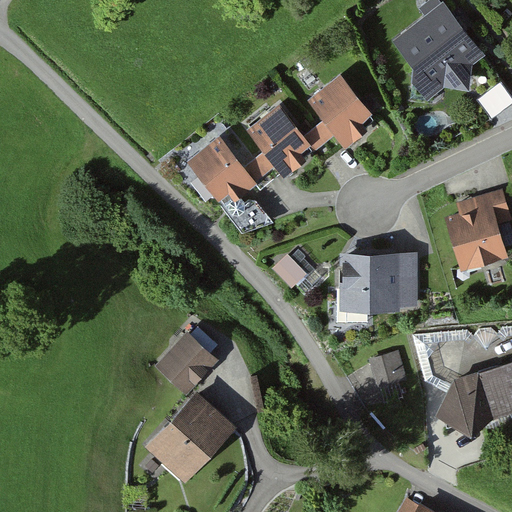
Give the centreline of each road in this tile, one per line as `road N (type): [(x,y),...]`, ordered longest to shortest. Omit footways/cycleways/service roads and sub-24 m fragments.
road 1 (track): [(0,18),(291,318),(374,450)]
road 2 (residential): [(511,140),(369,206)]
road 3 (residential): [(486,511),(374,450)]
